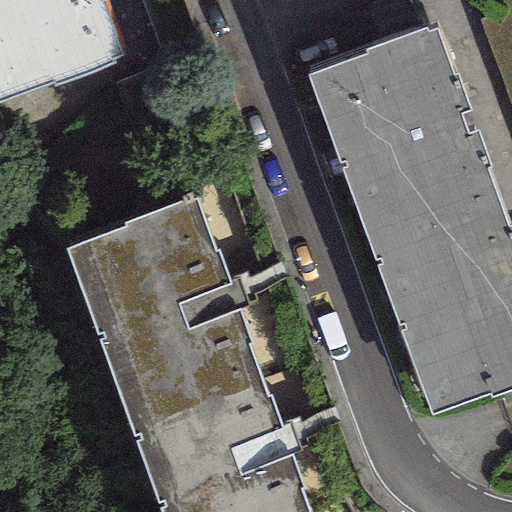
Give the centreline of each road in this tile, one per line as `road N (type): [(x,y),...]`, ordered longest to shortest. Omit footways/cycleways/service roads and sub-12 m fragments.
road 1 (unclassified): [(234,0),(396,455),(434,511)]
road 2 (unknown): [(272,107),(478,0)]
